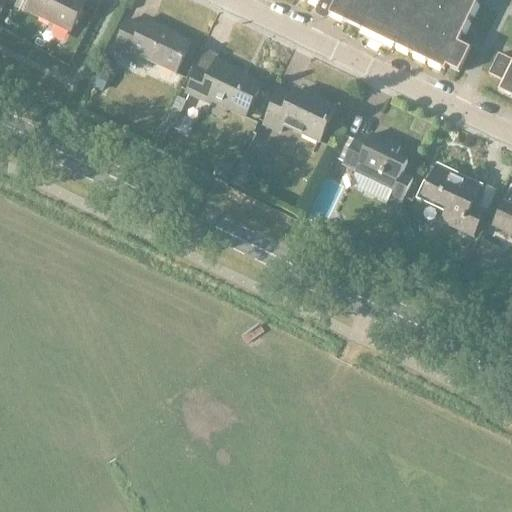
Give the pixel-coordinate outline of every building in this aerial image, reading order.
[(24,14),(24,13),(68,35),(84,3),(77,0),(18,0),(14,9),(24,14)] [(451,77),(453,73),(457,75),(469,51),(458,45),(478,5),(466,0),(511,0),(511,58),(510,61),(497,55),(488,76),(501,82),(496,91),(511,98),(511,0),(306,0),(318,5),(319,3),(331,8),(327,16),(451,77)] [(143,20),(139,27),(126,21),(111,52),(129,60),(131,54),(172,74),(187,45),(171,37),(172,34),(143,20)] [(183,94),(208,106),(210,103),(242,119),(258,86),(244,79),(245,76),(213,61),(206,76),(194,71),(183,94)] [(261,125),(279,133),(282,127),(317,144),(333,111),(292,91),(289,99),(277,93),(261,125)] [(176,96),(163,124),(172,128),(185,100),(176,96)] [(340,166),(393,190),(389,198),(400,203),(411,180),(400,175),(406,162),(394,157),(398,148),(369,135),(363,148),(351,142),(340,166)] [(246,176),(256,156),(248,154),(230,186),(244,192),(246,176)] [(225,183),(231,170),(217,163),(211,176),(225,183)] [(421,198),(445,209),(439,222),(470,237),(482,211),(470,205),(479,187),(435,166),(421,198)] [(490,227),(511,237),(511,236),(511,208),(501,203),(490,227)] [(481,241),(474,256),(493,264),(499,249),(490,245),(481,241)]
